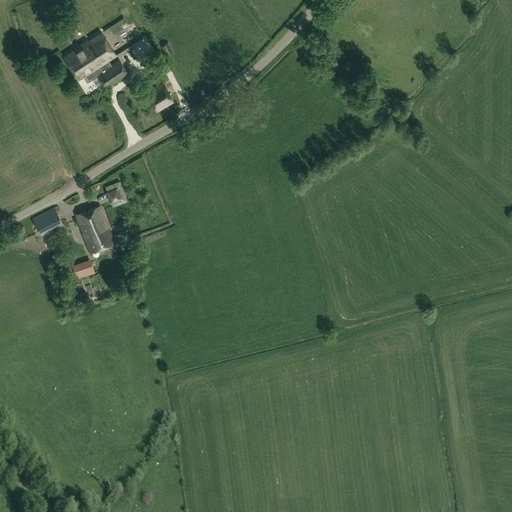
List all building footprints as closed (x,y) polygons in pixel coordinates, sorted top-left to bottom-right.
[(119,59),(106,68),(103,63),(116,55),(101,32),(64,56),(78,78),(93,69),(105,88),(128,73),(119,59)] [(142,37),(125,43),(130,56),(147,50),(142,37)] [(168,42),(161,46),(165,55),(173,51),(168,42)] [(156,112),(174,101),(163,82),(147,92),(156,112)] [(114,243),(99,205),(75,214),(90,252),(114,243)] [(64,225),(54,207),(32,218),(42,236),(64,225)] [(123,239),(121,231),(113,234),(116,241),(123,239)] [(75,278),(94,272),(90,261),(71,267),(75,278)]
